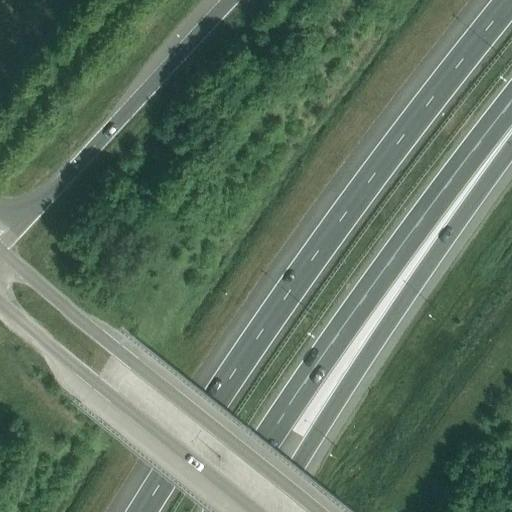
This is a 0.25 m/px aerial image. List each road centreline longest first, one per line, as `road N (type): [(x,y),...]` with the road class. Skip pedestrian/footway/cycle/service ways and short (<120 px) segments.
road 1 (motorway): [(511,0),(372,173),(139,511)]
road 2 (motorway): [(215,511),(511,99)]
road 3 (motorway): [(268,511),(511,146)]
road 4 (secondary): [(316,511),(0,249)]
road 5 (motorway): [(235,0),(0,245)]
road 6 (secondary): [(0,300),(253,511)]
